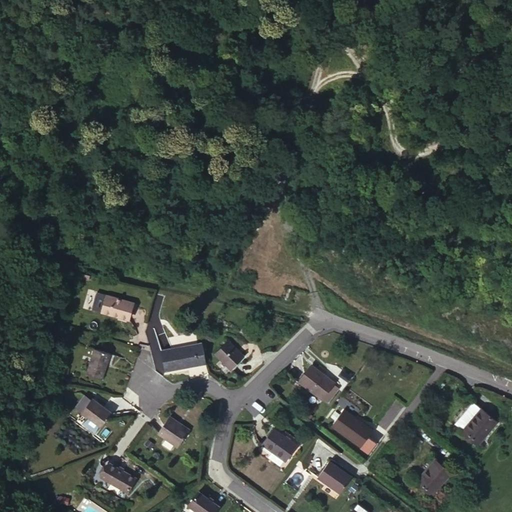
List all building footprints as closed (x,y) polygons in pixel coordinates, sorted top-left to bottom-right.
[(111,314),(116,298),(109,295),(106,296),(102,309),(103,312),(111,314)] [(141,306),(116,298),(111,314),(136,323),(141,306)] [(214,368),(210,346),(173,354),(178,374),(214,368)] [(251,361),(237,346),(222,359),(238,374),(251,361)] [(123,357),(107,353),(99,376),(116,380),(123,357)] [(308,388),(330,404),(341,388),(342,386),(320,371),(308,388)] [(341,388),(330,404),(336,408),(347,392),(341,388)] [(122,418),(102,402),(91,417),(110,432),(122,418)] [(469,426),(476,432),(490,416),(483,410),(469,426)] [(381,433),(353,411),(339,428),(369,450),(381,433)] [(476,432),(472,437),(488,449),(505,429),(490,416),(476,432)] [(203,433),(181,418),(169,434),(190,450),(203,433)] [(312,444),(287,427),(275,443),(285,450),(298,458),(300,460),(312,444)] [(285,450),(281,456),(294,464),(298,458),(285,450)] [(359,480),(336,463),(323,480),(346,496),(359,480)] [(443,465),(425,486),(439,499),(459,477),(443,465)] [(134,484),(113,469),(100,485),(121,501),(134,484)] [(370,503),(364,510),(366,511),(378,511),(378,509),(370,503)]
